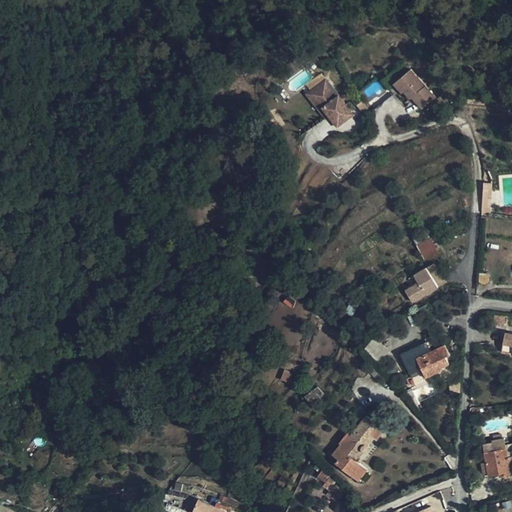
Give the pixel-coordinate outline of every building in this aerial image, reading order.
[(409,62),(391,76),(398,86),(400,85),(406,92),(408,91),(417,103),(431,93),(409,62)] [(320,70),(304,83),(324,107),(333,118),(348,106),(338,93),(334,88),(320,70)] [(320,111),(324,107),(304,83),(300,86),(320,111)] [(416,243),(424,261),(438,255),(431,237),(416,243)] [(413,302),(438,287),(431,275),(406,290),(413,302)] [(511,333),(506,333),(503,352),(511,353),(511,333)] [(393,354),(375,336),(365,346),(382,364),(393,354)] [(432,351),(428,342),(413,349),(402,354),(417,386),(428,381),(426,377),(442,370),(441,368),(450,364),(446,357),(450,354),(446,345),(432,351)] [(305,395),(312,404),(324,393),(318,386),(305,395)] [(367,415),(351,435),(349,433),(341,443),(342,444),(333,455),(338,459),(335,463),(357,482),(367,469),(356,460),(364,450),(366,451),(367,451),(368,450),(369,449),(369,447),(368,445),(366,444),(373,436),(375,437),(376,439),(385,429),(377,423),(367,415)] [(366,444),(368,445),(375,437),(373,436),(366,444)] [(484,452),(489,475),(499,473),(503,473),(504,476),(511,474),(511,455),(508,456),(505,438),(493,440),(495,450),(484,452)] [(483,442),(484,452),(495,450),(493,440),(483,442)] [(330,490),(335,483),(337,482),(330,477),(324,485),(330,490)] [(335,483),(330,490),(327,494),(338,503),(346,492),(335,483)] [(230,511),(199,498),(193,511),(230,511)]
